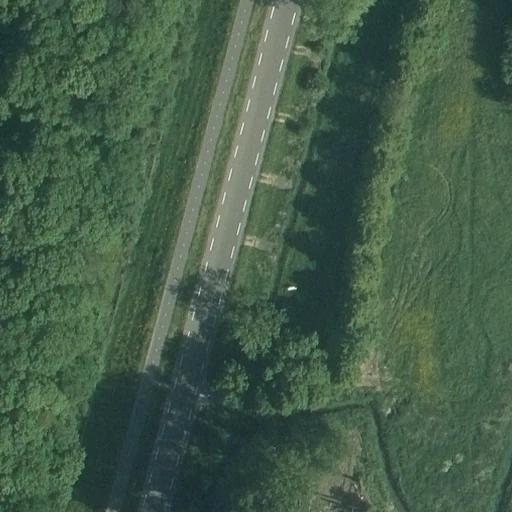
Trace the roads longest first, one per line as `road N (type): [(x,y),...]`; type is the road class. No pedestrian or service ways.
road 1 (unknown): [(183,391),(281,408),(353,391),(369,356),(401,120),(436,0)]
road 2 (tertiary): [(152,511),(285,0)]
